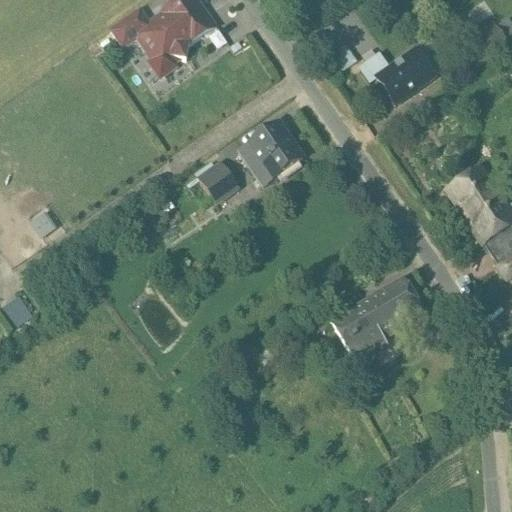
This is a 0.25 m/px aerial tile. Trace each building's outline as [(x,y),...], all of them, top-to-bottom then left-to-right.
[(177,6),(149,26),(140,13),(110,34),(123,52),(138,42),(152,63),(149,66),(160,82),(176,70),(174,67),(179,63),(186,64),(188,50),(216,30),(194,0),(188,0),(178,8),(177,6)] [(486,41),(467,55),(475,66),(494,52),(486,41)] [(347,48),(332,55),(339,72),(355,66),(347,48)] [(429,71),(417,54),(404,64),(414,78),(409,82),(418,94),(448,72),(441,62),(429,71)] [(404,64),(377,82),(396,109),(418,94),(409,82),(414,78),(404,64)] [(303,163),(277,128),(238,155),(254,177),(264,171),(273,184),(303,163)] [(222,167),(199,183),(216,207),(238,191),(222,167)] [(511,227),(511,220),(480,172),(448,193),(484,246),(511,227)] [(511,227),(484,246),(499,269),(511,259),(511,227)] [(511,259),(499,269),(508,282),(511,279),(511,259)] [(403,281),(329,325),(355,368),(374,357),(367,346),(422,313),(403,281)]
